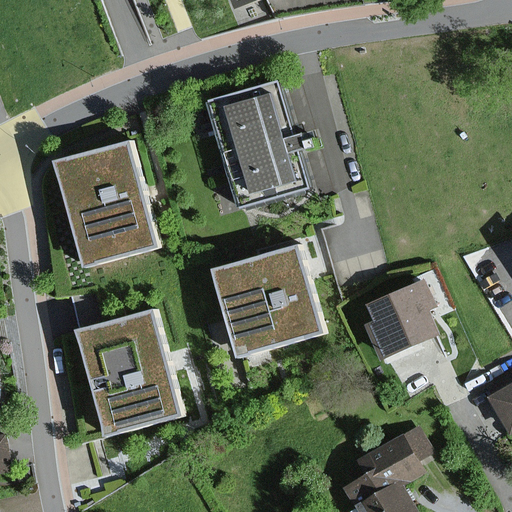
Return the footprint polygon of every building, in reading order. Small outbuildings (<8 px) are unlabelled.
[(228,0),(231,8),(253,0),(228,0)] [(284,90),(228,107),(257,202),(313,185),(284,90)] [(174,248),(148,141),(64,161),(91,268),(174,248)] [(309,254),(232,272),(253,359),(331,340),(309,254)] [(435,297),(427,275),(367,300),(389,354),(431,337),(418,304),(435,297)] [(194,417),(166,315),(89,336),(116,437),(194,417)] [(511,388),(484,403),(500,432),(511,425),(511,388)] [(423,476),(405,441),(360,464),(368,480),(352,488),(364,511),(411,511),(399,488),(423,476)]
